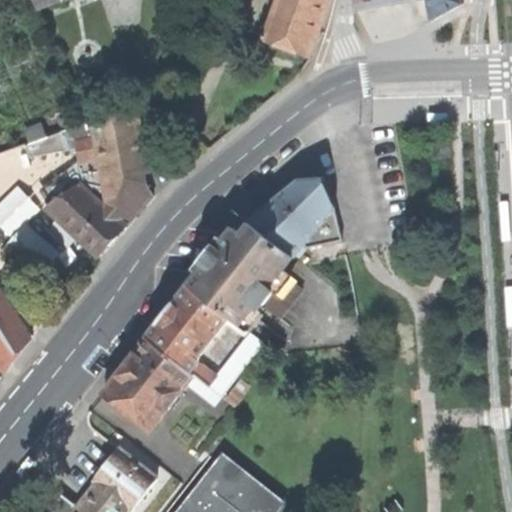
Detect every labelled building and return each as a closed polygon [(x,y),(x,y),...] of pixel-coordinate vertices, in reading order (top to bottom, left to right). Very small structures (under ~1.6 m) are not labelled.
[(193,0),(195,18),(206,18),(205,0),(193,0)] [(280,0),(267,41),(287,48),(310,57),(329,2),(330,0),(280,0)] [(446,14),(463,5),(461,0),(426,0),(430,23),(446,14)] [(106,207),(127,227),(141,211),(155,196),(142,171),(149,170),(139,112),(93,120),(96,134),(100,157),(107,191),(105,196),(111,203),(106,207)] [(26,132),(31,144),(47,137),(42,125),(26,132)] [(78,148),(80,160),(100,157),(96,134),(74,138),(72,128),(62,131),(68,150),(78,148)] [(31,159),(68,150),(62,131),(47,137),(31,144),(26,146),(31,159)] [(41,197),(48,208),(81,184),(106,207),(111,203),(105,196),(107,191),(100,157),(80,160),(81,164),(43,186),(47,193),(41,197)] [(252,223),(262,231),(271,236),(294,255),(307,246),(344,236),(333,206),(322,179),(297,180),(252,223)] [(48,208),(101,259),(128,228),(127,227),(106,207),(81,184),(48,208)] [(36,191),(41,197),(47,193),(43,186),(36,191)] [(0,216),(13,234),(47,208),(30,187),(0,210),(0,216)] [(210,260),(190,285),(231,318),(241,325),(258,302),(279,319),(301,289),(281,272),(294,255),(271,237),(262,231),(252,223),(240,237),(232,232),(210,260)] [(171,309),(149,337),(197,375),(223,396),(266,344),(254,333),(218,376),(203,364),(200,363),(201,355),(231,318),(190,285),(171,309)] [(0,294),(0,361),(7,371),(20,354),(34,336),(5,290),(0,294)] [(105,393),(153,430),(197,375),(149,337),(129,363),(105,393)] [(126,511),(130,508),(134,511),(160,479),(120,448),(95,479),(99,483),(80,507),(64,494),(50,511),(126,511)] [(20,472),(27,477),(37,464),(40,461),(36,458),(33,456),(20,472)] [(224,511),(203,495),(189,511),(224,511)]
